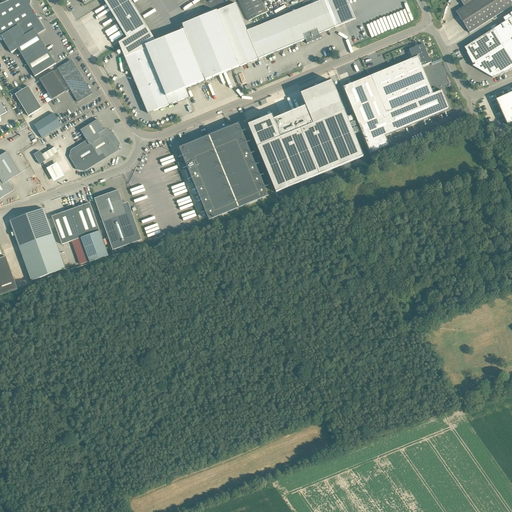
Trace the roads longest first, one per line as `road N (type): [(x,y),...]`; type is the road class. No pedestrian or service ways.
road 1 (unclassified): [(143,135),(426,24)]
road 2 (track): [(22,310),(25,294),(40,285),(231,219)]
road 3 (unclassified): [(0,211),(119,171),(143,135)]
road 4 (unclassified): [(143,135),(52,0)]
road 5 (unclassified): [(511,209),(473,95)]
